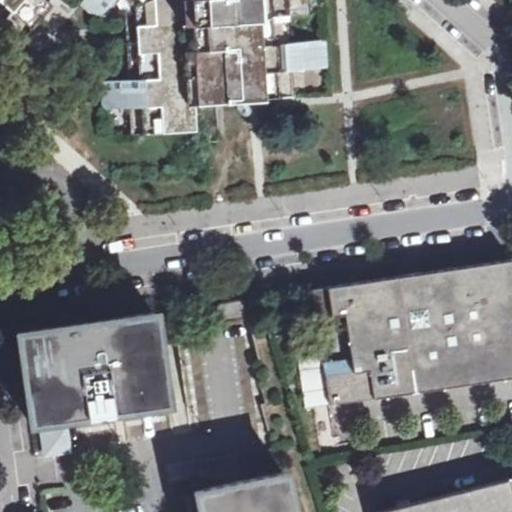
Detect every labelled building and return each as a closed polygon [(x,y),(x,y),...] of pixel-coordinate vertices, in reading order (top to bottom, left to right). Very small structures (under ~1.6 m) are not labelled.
[(0,0),(0,24),(20,42),(53,5),(46,0),(77,0),(76,1),(97,19),(114,0),(126,10),(127,33),(130,80),(101,81),(102,109),(139,106),(141,134),(195,130),(194,103),(254,99),(294,97),(292,70),(328,68),(326,40),(290,42),(287,0),(0,0)] [(511,264),(511,259),(311,289),(328,404),(511,376),(511,264)] [(246,315),(243,298),(215,303),(217,319),(246,315)] [(166,402),(153,311),(16,331),(29,422),(166,402)] [(69,449),(65,428),(43,431),(46,453),(69,449)] [(291,511),(284,473),(194,491),(198,511),(291,511)] [(511,511),(511,477),(375,511),(511,511)]
